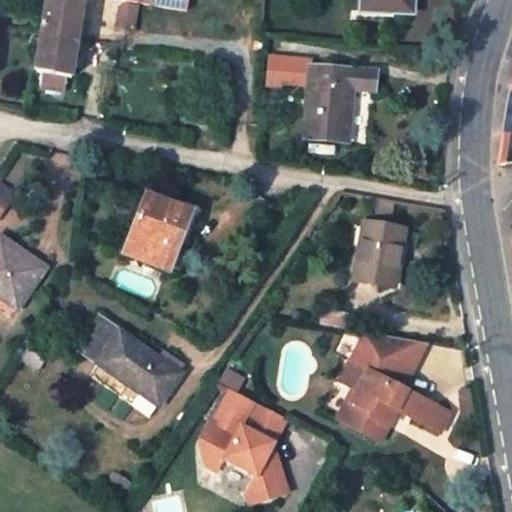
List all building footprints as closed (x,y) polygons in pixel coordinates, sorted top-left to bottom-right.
[(45,0),(40,33),(39,34),(75,40),(82,0),(45,0)] [(112,0),(162,9),(163,0),(112,0)] [(163,0),(162,9),(186,13),(188,0),(163,0)] [(391,13),(410,14),(410,0),(360,0),(361,2),(391,3),(391,13)] [(360,12),(391,13),(391,3),(361,2),(360,12)] [(134,15),(117,12),(115,29),(131,32),(134,15)] [(39,34),(33,72),(41,74),(38,89),(62,93),(64,78),(69,78),(75,40),(39,34)] [(223,63),(196,60),(195,75),(223,78),(223,63)] [(346,142),(351,89),(373,91),(374,71),(310,66),(311,64),(267,60),(264,83),(309,87),(304,138),(346,142)] [(511,78),(502,116),(504,116),(501,132),(510,134),(511,134),(511,78)] [(505,162),(510,134),(501,132),(496,164),(501,163),(505,162)] [(188,213),(145,196),(122,255),(174,275),(186,244),(171,238),(174,231),(180,234),(188,213)] [(368,212),(390,216),(392,203),(371,199),(368,212)] [(171,238),(186,244),(198,217),(188,213),(180,234),(174,231),(171,238)] [(402,231),(362,224),(351,280),(392,288),(402,231)] [(43,271),(0,238),(0,296),(16,308),(43,271)] [(324,309),(321,326),(345,330),(348,313),(324,309)] [(148,420),(179,375),(171,370),(157,360),(95,317),(73,350),(95,365),(87,377),(129,407),(138,394),(154,406),(145,418),(148,420)] [(351,365),(401,391),(410,373),(405,371),(408,364),(413,367),(425,344),(364,334),(358,346),(360,348),(351,365)] [(35,380),(48,360),(28,348),(14,366),(35,380)] [(171,370),(175,363),(162,353),(157,360),(171,370)] [(379,443),(396,411),(438,433),(447,415),(401,391),(351,365),(347,363),(338,381),(350,388),(356,391),(340,423),(379,443)] [(221,368),(214,381),(232,391),(239,378),(221,368)] [(334,419),(340,423),(356,391),(350,388),(334,419)] [(287,420),(232,391),(214,425),(212,424),(200,447),(202,452),(191,456),(186,465),(187,473),(201,480),(217,476),(221,467),(220,462),(223,461),(256,477),(246,496),(260,504),(288,495),(279,467),(266,460),(269,454),(287,420)] [(138,394),(129,407),(145,418),(154,406),(138,394)]
